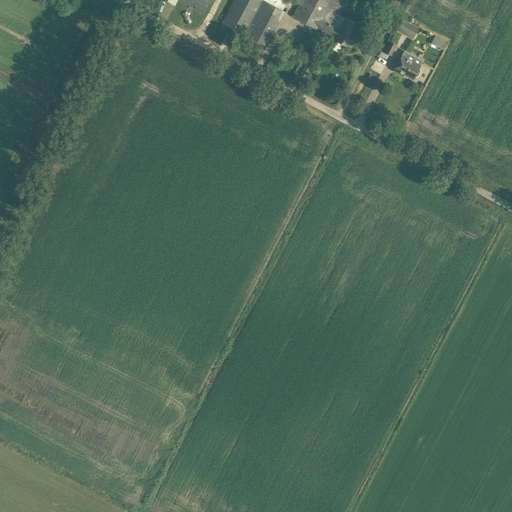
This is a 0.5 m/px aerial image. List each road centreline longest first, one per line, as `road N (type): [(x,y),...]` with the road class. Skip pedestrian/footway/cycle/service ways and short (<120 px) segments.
road 1 (unclassified): [(511,209),(118,0)]
road 2 (track): [(338,119),(398,0)]
